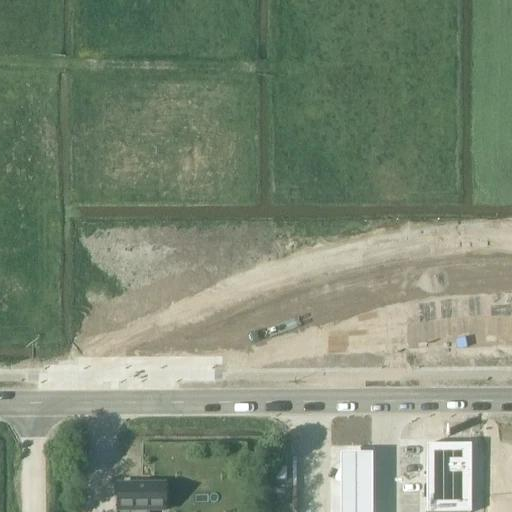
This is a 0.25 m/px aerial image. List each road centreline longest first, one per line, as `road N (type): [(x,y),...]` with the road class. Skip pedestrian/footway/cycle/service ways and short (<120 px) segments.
road 1 (tertiary): [(511,267),(398,280),(281,313),(36,404)]
road 2 (tertiary): [(511,401),(36,404)]
